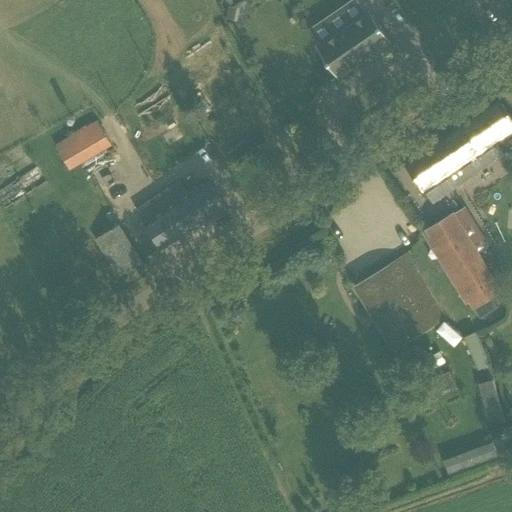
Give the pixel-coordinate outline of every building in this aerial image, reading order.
[(370,11),(369,12),(318,47),(317,48),(338,78),(339,78),(339,77),(390,42),(391,42),(370,11)] [(511,132),(511,118),(498,98),(405,161),(433,202),(502,155),(495,145),(511,132)] [(112,144),(98,119),(57,143),(71,168),(112,144)] [(162,249),(225,207),(208,181),(187,194),(179,182),(136,210),(162,249)] [(502,289),(479,251),(489,245),(476,223),(466,206),(456,212),(426,230),(473,306),(479,317),(497,307),(490,296),(502,289)] [(116,276),(144,262),(123,222),(96,236),(116,276)] [(405,254),(353,286),(367,307),(370,305),(384,328),(381,330),(394,352),(446,320),(405,254)] [(490,365),(476,332),(463,337),(478,370),(490,365)] [(411,388),(417,402),(457,385),(450,371),(411,388)] [(505,421),(493,380),(479,384),(491,425),(505,421)] [(497,455),(492,443),(444,460),(449,473),(497,455)]
